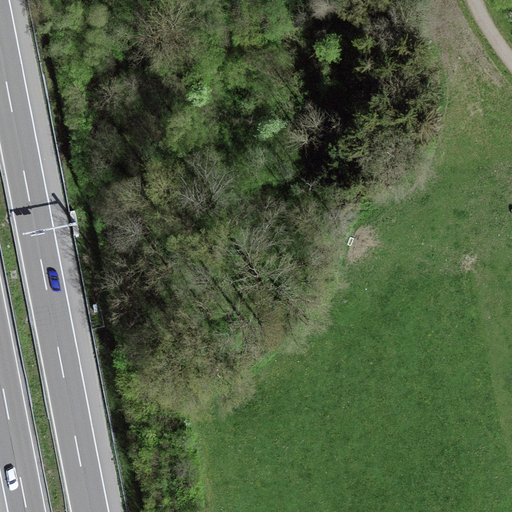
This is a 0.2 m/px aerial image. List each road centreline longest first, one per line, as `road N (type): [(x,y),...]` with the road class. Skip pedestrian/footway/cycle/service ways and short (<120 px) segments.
road 1 (motorway): [(89,511),(0,52)]
road 2 (motorway): [(0,374),(26,511)]
